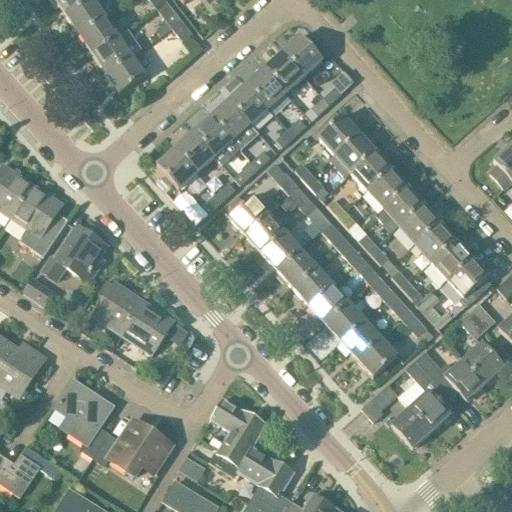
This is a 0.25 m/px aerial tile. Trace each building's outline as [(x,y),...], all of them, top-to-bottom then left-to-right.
[(90,0),(51,0),(64,19),(90,0)] [(90,0),(64,19),(77,38),(104,20),(90,0)] [(157,14),(169,29),(179,22),(167,6),(157,14)] [(104,20),(77,38),(91,58),(118,39),(104,20)] [(179,22),(169,29),(181,45),(191,37),(179,22)] [(127,34),(118,40),(118,39),(91,58),(104,78),(131,59),(132,60),(141,53),(127,34)] [(299,39),(281,56),(303,80),(322,64),(316,58),(308,49),(299,39)] [(314,44),(308,49),(316,58),(322,53),(314,44)] [(286,96),(303,80),(281,56),(263,72),(286,96)] [(131,59),(104,78),(118,98),(145,80),(132,60),(131,59)] [(267,113),(286,96),(263,72),(245,88),(267,113)] [(227,104),(250,129),(267,113),(245,88),(227,104)] [(334,90),(322,101),(329,108),(341,98),(334,90)] [(329,108),(322,101),(310,112),(317,120),(329,108)] [(210,120),(232,145),(250,129),(227,104),(210,120)] [(333,159),(334,160),(358,138),(341,119),(317,141),(333,159)] [(210,120),(192,137),(214,161),(221,169),(230,161),(223,153),(232,145),(210,120)] [(286,133),(293,141),(305,130),(298,122),(286,133)] [(281,152),(293,141),(286,133),(274,144),(281,152)] [(192,137),(173,153),(195,177),(214,161),(192,137)] [(344,182),(350,178),(350,177),(374,155),(358,138),(334,160),(333,159),(328,164),(344,182)] [(511,148),(492,164),(496,169),(488,176),(503,193),(511,186),(511,148)] [(177,194),(195,177),(173,153),(155,169),(177,194)] [(250,165),(257,173),(270,162),(262,155),(250,165)] [(365,194),(366,195),(390,173),(374,155),(350,177),(350,178),(358,186),(358,190),(361,193),(365,194)] [(239,190),(257,173),(250,165),(232,182),(239,190)] [(293,174),(304,187),(312,180),(301,167),(293,174)] [(32,189),(13,175),(2,169),(0,172),(0,216),(10,222),(32,189)] [(406,191),(390,173),(366,195),(382,213),(406,191)] [(275,185),(288,200),(298,191),(285,177),(275,185)] [(312,180),(304,187),(315,198),(323,191),(312,180)] [(214,198),(221,206),(234,194),(227,187),(214,198)] [(62,208),(32,189),(10,222),(27,234),(19,246),(42,261),(66,224),(56,217),(62,208)] [(298,191),(288,200),(301,214),(311,206),(298,191)] [(382,213),(374,220),(381,228),(389,221),(398,231),(423,209),(406,191),(382,213)] [(221,206),(214,198),(203,209),(210,217),(221,206)] [(244,239),(268,218),(252,200),(228,221),(244,239)] [(336,222),(344,215),(333,203),(326,210),(336,222)] [(414,249),(439,227),(423,209),(398,231),(414,249)] [(320,235),(330,226),(317,212),(307,221),(320,235)] [(344,215),(336,222),(347,234),(355,227),(344,215)] [(285,236),(268,218),(244,239),(260,257),(285,236)] [(330,226),(320,235),(333,250),(343,241),(330,226)] [(430,267),(455,245),(439,227),(414,249),(430,267)] [(50,261),(41,275),(56,285),(66,272),(83,283),(100,259),(106,250),(76,229),(53,263),(50,261)] [(300,253),(285,236),(260,257),(276,275),(300,253)] [(358,245),(369,258),(377,251),(365,238),(358,245)] [(446,285),(471,263),(455,245),(430,267),(446,285)] [(352,270),(362,262),(349,248),(339,256),(352,270)] [(377,251),(369,258),(379,269),(387,262),(377,251)] [(316,271),(300,253),(276,275),(292,293),(316,271)] [(375,276),(362,262),(352,270),(365,285),(375,276)] [(487,281),(471,263),(446,285),(463,303),(470,296),(475,302),(489,288),(484,283),(487,281)] [(308,310),(332,289),(316,271),(292,293),(308,310)] [(390,281),(401,293),(409,286),(398,274),(390,281)] [(511,277),(495,292),(505,303),(511,296),(511,277)] [(32,283),(23,296),(43,310),(52,296),(32,283)] [(385,306),(394,298),(381,283),(371,292),(385,306)] [(103,303),(91,321),(120,340),(143,306),(114,286),(112,289),(105,300),(103,303)] [(409,286),(401,293),(412,305),(419,298),(409,286)] [(308,310),(324,328),(348,306),(332,289),(308,310)] [(407,312),(394,298),(385,306),(397,320),(407,312)] [(432,298),(417,311),(422,317),(433,329),(438,334),(451,322),(445,316),(440,320),(432,311),(438,305),(432,298)] [(143,306),(120,340),(150,360),(173,325),(143,306)] [(348,306),(324,328),(340,346),(364,324),(348,306)] [(478,307),(468,316),(484,335),(494,326),(478,307)] [(484,335),(468,316),(458,325),(474,344),(484,335)] [(426,332),(412,317),(403,326),(416,341),(426,332)] [(511,348),(511,319),(498,332),(511,348)] [(340,346),(356,364),(380,342),(364,324),(340,346)] [(0,389),(19,402),(45,362),(23,347),(18,354),(0,341),(0,389)] [(396,360),(380,342),(356,364),(372,382),(396,360)] [(481,348),(462,364),(484,388),(502,372),(481,348)] [(424,356),(415,364),(449,403),(458,396),(465,404),(484,388),(462,364),(452,373),(445,366),(439,372),(424,356)] [(425,397),(409,412),(430,435),(448,419),(441,411),(449,403),(415,364),(404,373),(425,397)] [(59,431),(84,448),(79,455),(92,464),(108,438),(98,431),(112,410),(73,384),(54,413),(66,421),(59,431)] [(387,389),(360,413),(372,426),(382,418),(379,415),(396,399),(387,389)] [(232,481),(238,471),(251,451),(265,429),(222,403),(210,423),(229,435),(216,456),(214,455),(207,467),(232,481)] [(430,435),(409,412),(390,428),(412,452),(430,435)] [(170,450),(132,424),(118,444),(108,438),(92,464),(103,471),(108,463),(134,481),(141,470),(152,477),(170,450)] [(261,485),(248,507),(256,511),(286,511),(290,506),(279,500),(293,476),(251,451),(238,471),(261,485)] [(0,488),(19,501),(38,471),(20,459),(14,469),(0,459),(0,488)] [(199,484),(206,470),(187,460),(180,474),(199,484)] [(216,511),(217,511),(174,485),(162,506),(171,511),(216,511)] [(98,511),(67,493),(54,511),(98,511)] [(334,511),(311,498),(302,511),(299,511),(290,506),(286,511),(334,511)]
